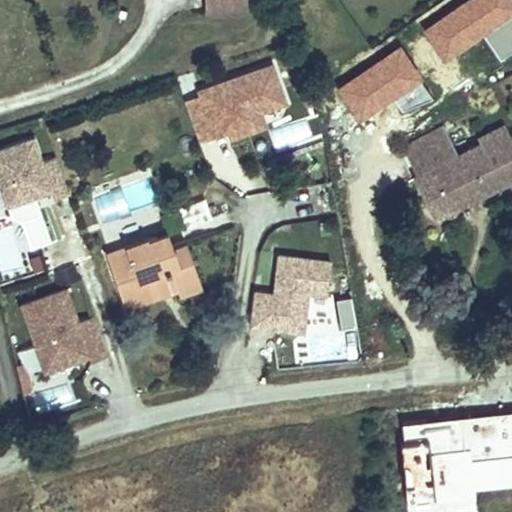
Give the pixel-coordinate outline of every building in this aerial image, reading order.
[(243,10),(242,0),(207,0),(208,11),(243,10)] [(201,95),(185,100),(198,140),(215,134),(214,129),(224,125),(226,130),(228,137),(249,130),(244,117),(260,111),(286,102),(272,64),(199,90),(201,95)] [(244,117),(249,130),(265,125),(260,111),(244,117)] [(214,129),(215,134),(226,130),(224,125),(214,129)] [(458,207),(511,181),(511,142),(504,126),(480,137),(483,144),(457,157),(453,159),(441,135),(445,134),(442,128),(406,146),(420,175),(417,177),(434,212),(454,202),(455,202),(458,207)] [(34,136),(0,148),(0,179),(8,203),(51,188),(55,198),(70,192),(57,155),(42,159),(34,136)] [(437,217),(458,207),(455,202),(454,202),(434,212),(437,217)] [(0,274),(1,278),(43,266),(37,246),(18,251),(11,227),(0,229),(0,274)] [(170,268),(179,264),(173,247),(168,230),(106,251),(125,305),(176,287),(170,268)] [(202,286),(186,243),(173,247),(179,264),(170,268),(176,287),(179,294),(180,293),(202,286)] [(254,290),(250,324),(303,330),(307,291),(326,294),(331,260),(278,254),(273,293),(254,290)] [(22,303),(46,368),(89,353),(92,360),(109,354),(95,314),(79,320),(67,287),(22,303)] [(45,411),(72,398),(65,383),(38,396),(45,411)]
